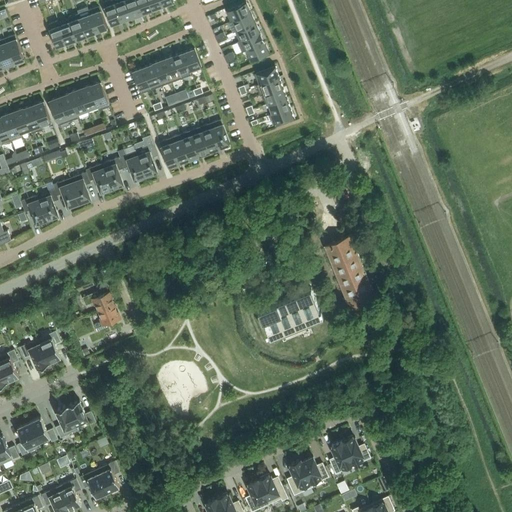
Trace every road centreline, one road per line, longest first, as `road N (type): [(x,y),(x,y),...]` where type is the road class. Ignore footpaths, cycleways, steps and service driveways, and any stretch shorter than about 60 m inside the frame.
road 1 (residential): [(406,511),(360,411),(181,491)]
road 2 (unclassified): [(0,291),(262,171)]
road 3 (residential): [(253,150),(100,207),(0,259)]
road 4 (unclassified): [(262,171),(511,56)]
road 5 (unknown): [(343,133),(344,169),(319,265),(331,302),(352,327)]
road 6 (residential): [(203,25),(253,150)]
